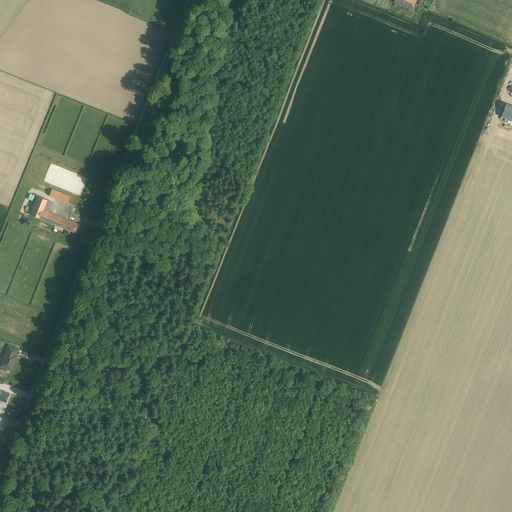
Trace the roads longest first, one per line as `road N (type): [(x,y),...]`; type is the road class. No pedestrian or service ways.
road 1 (unclassified): [(189,0),(28,399)]
road 2 (track): [(5,456),(85,482),(118,503)]
